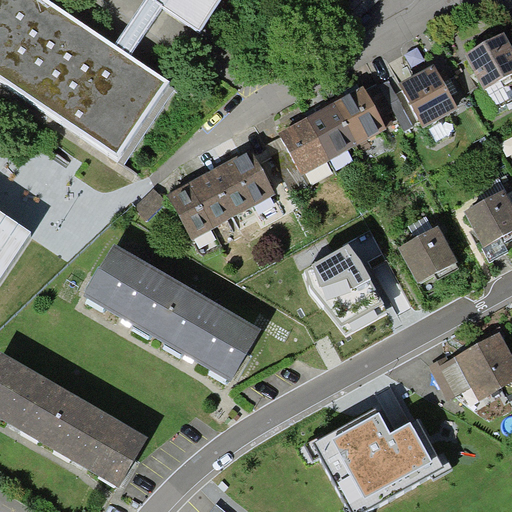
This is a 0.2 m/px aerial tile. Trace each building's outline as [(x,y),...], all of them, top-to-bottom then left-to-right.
[(0,0),(0,84),(119,163),(171,86),(129,58),(162,10),(201,35),(224,0),(0,0)] [(486,87),(511,73),(511,43),(505,30),(467,51),(486,87)] [(444,78),(436,64),(400,83),(423,128),(460,109),(444,78)] [(386,132),(364,90),(343,101),(326,110),(300,124),(281,134),(303,175),(386,132)] [(277,195),(253,149),(235,159),(221,167),(196,181),(181,189),(169,196),(193,240),(277,195)] [(483,239),(511,223),(511,199),(504,184),(465,205),(483,239)] [(156,191),(136,210),(147,221),(167,202),(156,191)] [(418,274),(457,253),(439,221),(400,242),(418,274)] [(360,261),(348,244),(305,271),(311,288),(346,336),(386,312),(360,261)] [(156,344),(187,290),(112,249),(82,301),(156,344)] [(230,385),(261,331),(187,290),(156,344),(230,385)] [(511,374),(511,351),(499,328),(455,352),(478,393),(511,374)] [(0,420),(45,446),(73,397),(0,356),(0,420)] [(119,488),(147,439),(73,397),(45,446),(119,488)] [(418,420),(391,434),(378,409),(314,443),(351,511),(359,511),(443,467),(418,420)]
